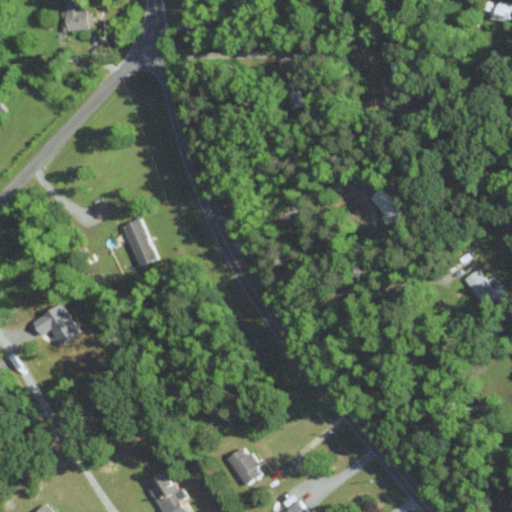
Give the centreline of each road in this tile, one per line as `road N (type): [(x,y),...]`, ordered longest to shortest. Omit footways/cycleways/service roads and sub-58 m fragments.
road 1 (tertiary): [(152,0),(184,148),(230,254),(304,361),(429,511)]
road 2 (residential): [(0,199),(159,33)]
